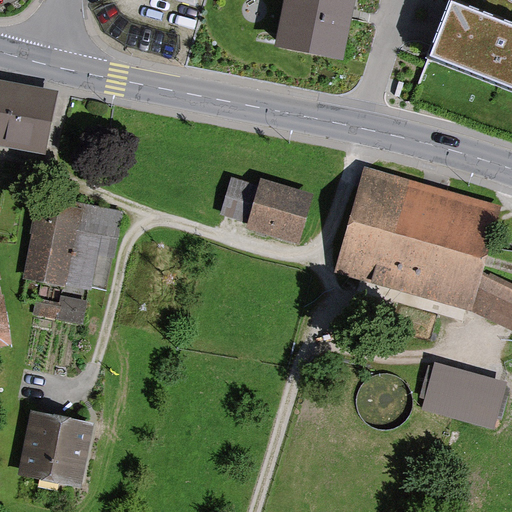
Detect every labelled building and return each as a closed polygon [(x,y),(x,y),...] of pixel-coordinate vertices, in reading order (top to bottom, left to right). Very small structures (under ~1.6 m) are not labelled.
[(350,0),(293,0),(282,55),(337,66),(350,0)] [(511,28),(452,5),(430,64),(511,95),(511,28)] [(68,99),(0,84),(0,137),(57,149),(68,99)] [(504,217),(373,177),(347,263),(478,302),(511,322),(511,284),(488,271),(504,217)] [(265,192),(239,185),(231,214),(258,221),(255,232),(311,247),(324,197),(268,182),(265,192)] [(125,214),(48,197),(31,277),(101,292),(108,258),(116,259),(125,214)] [(4,265),(0,265),(0,350),(16,348),(4,265)] [(38,315),(88,321),(90,302),(40,296),(38,315)] [(511,387),(441,366),(430,403),(500,424),(511,387)] [(100,425),(40,412),(26,478),(86,491),(100,425)]
